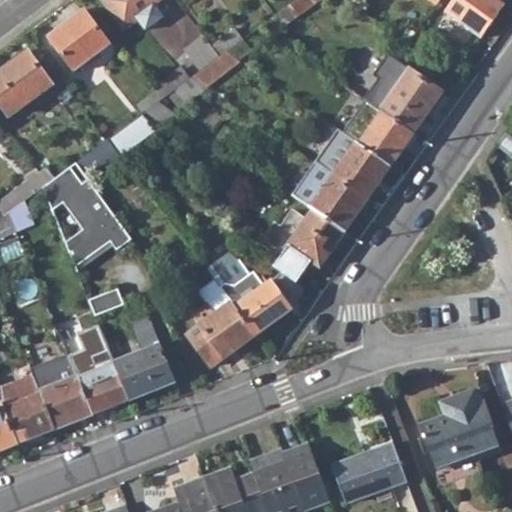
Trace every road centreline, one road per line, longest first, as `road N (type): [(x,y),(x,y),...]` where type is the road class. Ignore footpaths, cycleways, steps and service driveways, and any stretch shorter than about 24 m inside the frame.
road 1 (residential): [(367,359),(0,499)]
road 2 (residential): [(511,73),(373,276),(362,312),(367,359)]
road 3 (residential): [(367,359),(430,342),(511,335)]
